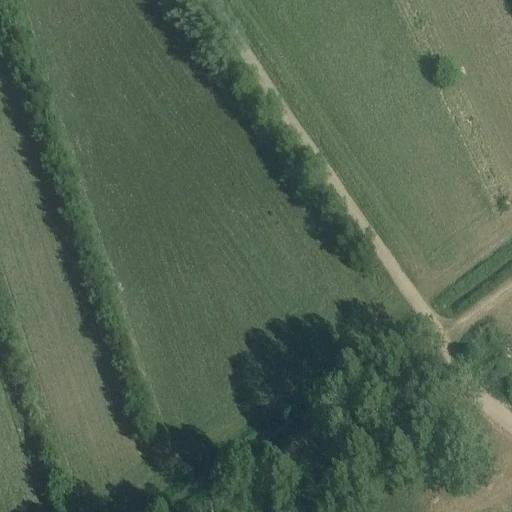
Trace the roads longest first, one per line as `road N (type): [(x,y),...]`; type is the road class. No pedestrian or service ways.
road 1 (track): [(511,422),(461,374),(442,332),(205,0)]
road 2 (track): [(442,332),(204,511)]
